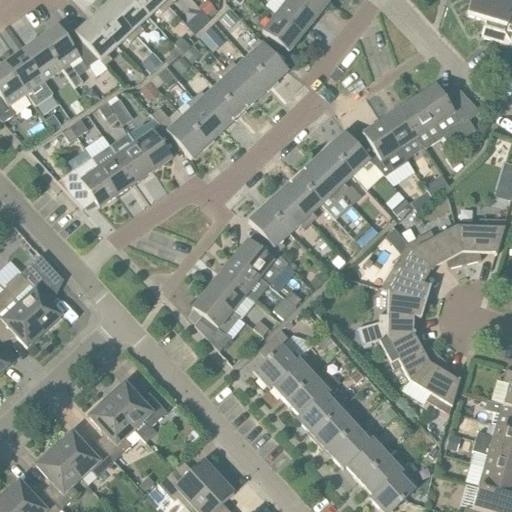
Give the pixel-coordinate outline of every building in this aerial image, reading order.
[(137,39),(143,33),(139,28),(148,20),(130,0),(113,0),(107,7),(137,39)] [(162,16),(168,10),(159,0),(130,0),(148,20),(157,11),(162,16)] [(159,0),(168,10),(175,3),(172,0),(159,0)] [(302,37),(315,20),(289,0),(276,17),(302,37)] [(289,0),(315,20),(329,3),(324,0),(289,0)] [(511,0),(472,0),(467,17),(486,23),(481,38),(508,46),(511,31),(511,0)] [(130,45),(137,39),(107,7),(91,21),(116,49),(125,41),(130,45)] [(232,31),(239,24),(231,16),(224,23),(232,31)] [(288,55),(302,37),(276,17),(262,34),(288,55)] [(104,69),(112,62),(107,57),(116,49),(91,21),(74,37),(101,65),(104,69)] [(67,42),(58,28),(40,41),(61,72),(74,91),(83,85),(69,66),(79,59),(89,73),(101,65),(74,37),(67,42)] [(213,57),(223,48),(211,33),(200,42),(213,57)] [(43,84),(61,72),(40,41),(22,53),(43,84)] [(271,89),(287,74),(257,41),(250,48),(243,59),(271,89)] [(193,67),(200,60),(192,52),(186,58),(193,67)] [(26,97),(43,84),(22,53),(4,66),(26,97)] [(151,77),(162,68),(152,58),(142,67),(151,77)] [(271,89),(243,59),(236,69),(232,65),(225,71),(255,103),(271,89)] [(0,123),(4,127),(15,120),(7,110),(26,97),(4,66),(0,68),(0,123)] [(239,118),(255,103),(225,71),(218,77),(223,82),(213,90),(239,118)] [(163,87),(172,80),(165,73),(157,80),(163,87)] [(479,113),(453,85),(439,94),(435,88),(417,100),(435,128),(447,120),(461,142),(475,132),(468,121),(479,113)] [(239,118),(213,90),(204,99),(200,94),(193,100),(223,133),(239,118)] [(116,118),(125,112),(118,100),(109,106),(116,118)] [(207,147),(223,133),(193,100),(187,106),(191,111),(182,119),(207,147)] [(417,140),(435,128),(417,100),(398,112),(417,140)] [(105,122),(113,116),(106,106),(98,111),(105,122)] [(421,147),(417,140),(398,112),(380,124),(398,152),(403,159),(421,147)] [(207,147),(182,119),(173,128),(168,123),(161,130),(191,162),(207,147)] [(51,136),(60,131),(54,120),(45,125),(51,136)] [(77,140),(87,133),(80,123),(70,130),(77,140)] [(379,164),(398,152),(380,124),(362,137),(379,164)] [(69,146),(77,140),(70,130),(62,135),(69,146)] [(153,173),(171,161),(152,134),(134,146),(153,173)] [(366,174),(373,167),(349,141),(344,135),(327,150),(353,178),(362,169),(366,174)] [(135,186),(153,173),(134,146),(116,159),(135,186)] [(341,197),(348,191),(344,186),(353,178),(327,150),(311,165),(341,197)] [(452,172),(460,166),(453,156),(445,161),(452,172)] [(117,198),(135,186),(116,159),(98,171),(117,198)] [(117,198),(98,171),(92,163),(75,175),(73,173),(57,185),(82,212),(93,204),(98,211),(117,198)] [(511,182),(511,165),(507,164),(503,180),(511,182)] [(334,203),(341,197),(311,165),(295,179),(321,207),(330,199),(334,203)] [(309,226),(316,220),(312,215),(321,207),(295,179),(280,194),(309,226)] [(432,199),(441,193),(434,182),(425,188),(432,199)] [(303,233),(309,226),(280,194),(264,208),(289,236),(298,228),(303,233)] [(399,221),(412,210),(403,201),(391,212),(399,221)] [(277,256),(284,249),(280,245),(289,236),(264,208),(247,224),(262,240),(277,256)] [(503,231),(506,222),(506,221),(478,221),(478,229),(455,229),(464,267),(480,263),(479,256),(494,256),(493,258),(494,258),(490,273),(491,273),(495,258),(504,231),(503,231)] [(365,244),(376,235),(370,228),(360,238),(365,244)] [(464,267),(455,229),(434,240),(430,233),(407,246),(432,273),(433,272),(432,271),(445,264),(447,271),(464,267)] [(392,251),(400,244),(390,232),(381,239),(392,251)] [(277,256),(262,240),(254,248),(247,242),(233,260),(259,280),(267,287),(285,265),(277,256)] [(432,273),(407,246),(379,291),(384,292),(425,305),(430,288),(422,286),(430,273),(431,274),(432,273)] [(338,257),(331,265),(338,271),(345,264),(338,257)] [(40,258),(4,292),(44,335),(61,319),(44,301),(63,283),(40,258)] [(245,297),(259,280),(233,260),(219,277),(245,297)] [(315,290),(325,281),(318,273),(307,282),(315,290)] [(231,314),(245,297),(219,277),(206,294),(231,314)] [(44,335),(4,292),(0,295),(0,340),(0,341),(1,341),(10,333),(26,351),(44,335)] [(420,322),(425,306),(384,292),(384,316),(377,316),(377,322),(355,327),(360,346),(374,340),(376,345),(378,344),(413,336),(411,318),(420,322)] [(219,355),(231,340),(224,334),(237,319),(231,314),(206,294),(192,311),(202,319),(194,329),(219,355)] [(285,302),(295,310),(301,302),(291,294),(285,302)] [(295,311),(295,310),(285,302),(283,301),(272,313),(283,323),(295,311)] [(262,340),(268,332),(258,324),(252,331),(262,340)] [(420,350),(413,337),(414,336),(414,335),(413,336),(378,344),(391,367),(398,363),(409,384),(438,357),(426,345),(420,350)] [(289,359),(280,349),(253,375),(267,390),(299,360),(294,354),(289,359)] [(285,404),(313,378),(305,369),(309,365),(302,357),(299,360),(267,390),(269,392),(272,389),(285,404)] [(457,383),(444,375),(449,370),(438,357),(409,384),(429,397),(425,404),(448,418),(450,410),(451,410),(459,382),(463,367),(462,366),(458,382),(457,381),(457,383)] [(355,384),(362,378),(355,371),(348,377),(355,384)] [(511,410),(511,373),(506,372),(502,384),(508,386),(502,407),(511,410)] [(321,387),(313,378),(285,404),(299,419),(296,422),(298,424),(330,394),(333,391),(326,383),(321,387)] [(141,405),(124,387),(106,403),(133,432),(142,423),(149,431),(167,415),(149,396),(147,397),(148,398),(141,405)] [(311,438),(338,412),(331,404),(336,399),(330,394),(298,424),(311,438)] [(114,464),(131,448),(124,440),(133,432),(106,403),(89,419),(105,437),(96,445),(114,464)] [(511,432),(511,410),(502,407),(487,403),(484,412),(499,417),(496,428),(511,432)] [(326,454),(354,429),(346,420),(350,415),(343,408),(338,412),(311,438),(326,454)] [(384,424),(395,415),(389,408),(378,417),(384,424)] [(511,454),(511,432),(496,428),(493,439),(477,435),(474,444),(511,454)] [(363,438),(354,429),(326,454),(340,469),(372,439),(367,434),(363,438)] [(88,454),(71,435),(53,452),(80,481),(89,472),(96,480),(114,464),(96,445),(88,454)] [(358,483),(386,458),(378,449),(383,444),(375,437),(372,439),(340,469),(342,471),(345,469),(358,483)] [(511,477),(511,454),(474,444),(472,454),(487,458),(484,469),(511,477)] [(60,511),(61,511),(78,496),(71,489),(80,481),(53,452),(36,468),(52,486),(44,494),(60,511)] [(395,467),(386,458),(358,483),(372,498),(370,501),(371,503),(404,473),(407,470),(399,463),(395,467)] [(186,478),(178,469),(183,464),(182,462),(156,486),(166,497),(174,490),(189,506),(218,479),(202,463),(186,478)] [(511,500),(511,477),(484,469),(478,490),(511,500)] [(379,511),(392,511),(413,493),(404,483),(409,479),(404,473),(371,503),(379,511)] [(217,511),(233,496),(218,479),(189,506),(194,511),(217,511)] [(35,502),(18,484),(0,500),(11,511),(60,511),(44,494),(35,502)] [(510,511),(511,507),(511,500),(478,490),(471,511),(465,509),(464,511),(510,511)] [(11,511),(0,500),(0,511),(11,511)]
